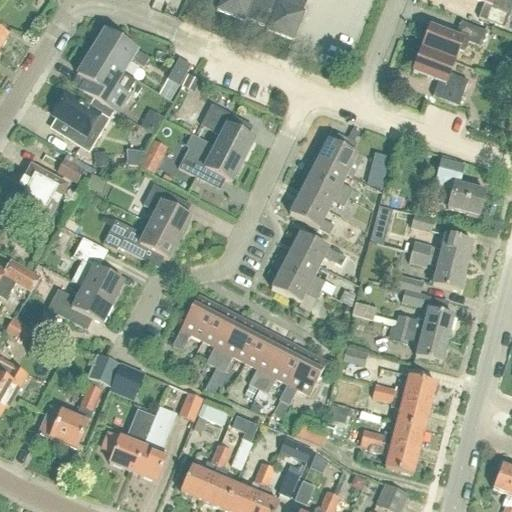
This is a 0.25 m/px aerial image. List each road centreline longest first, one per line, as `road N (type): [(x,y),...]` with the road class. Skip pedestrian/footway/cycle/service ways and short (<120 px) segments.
road 1 (residential): [(119,357),(152,288),(219,268),(231,256),(306,91)]
road 2 (residential): [(306,91),(101,10),(74,11)]
road 3 (residential): [(511,168),(353,109)]
road 4 (residential): [(478,397),(511,262)]
road 5 (residential): [(0,122),(74,11)]
